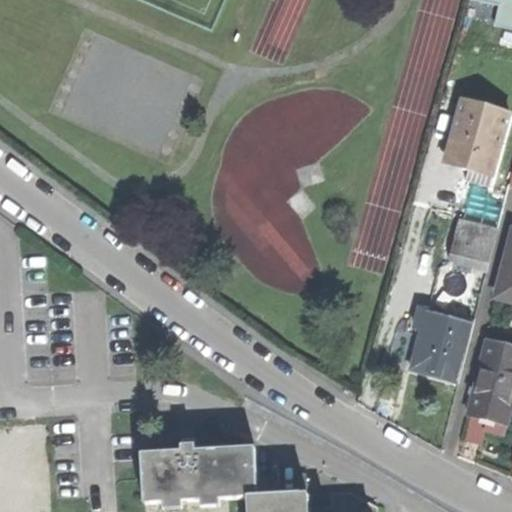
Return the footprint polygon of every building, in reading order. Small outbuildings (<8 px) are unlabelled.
[(471,166),(495,173),(511,115),(462,102),(446,159),(471,166)] [(490,188),(495,173),(471,166),(466,181),(490,188)] [(454,242),(470,246),(473,235),(480,237),(482,227),(459,221),(454,242)] [(498,231),(482,227),(480,237),(477,248),(493,251),(498,231)] [(477,248),(480,237),(473,235),(470,246),(477,248)] [(511,302),(511,236),(505,261),(503,273),(507,274),(502,296),(501,300),(511,302)] [(454,242),(449,261),(488,271),(493,251),(477,248),(470,246),(454,242)] [(507,274),(503,273),(497,295),(502,296),(507,274)] [(425,319),(427,311),(420,309),(418,317),(425,319)] [(433,376),(458,383),(474,324),(468,322),(427,311),(425,319),(411,370),(433,376)] [(492,416),(507,420),(511,402),(511,349),(487,343),(475,390),(470,406),(468,415),(471,416),(486,420),(491,421),(492,416)] [(480,443),(483,431),(486,420),(471,416),(465,440),(480,443)] [(503,437),(507,420),(492,416),(491,421),(486,420),(483,431),(492,434),(503,437)] [(180,440),(181,451),(194,450),(194,439),(187,439),(180,440)] [(247,497),(257,496),(255,447),(194,450),(181,451),(142,453),(144,502),(247,497)] [(377,511),(378,506),(331,494),(332,506),(309,508),(308,511),(377,511)] [(308,511),(309,508),(308,495),(257,497),(257,496),(247,497),(247,511),(308,511)]
